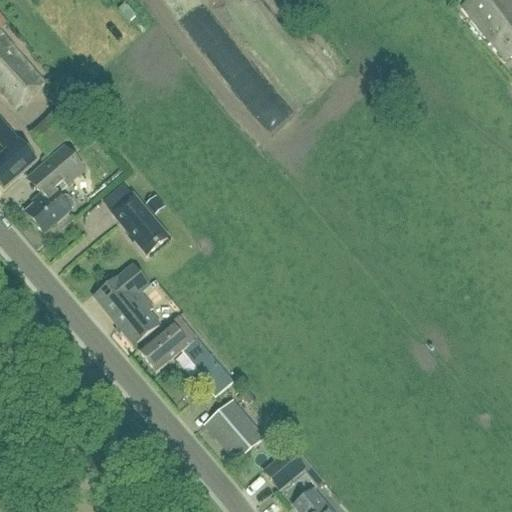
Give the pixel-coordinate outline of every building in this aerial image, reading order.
[(511,5),(508,0),(474,0),(462,10),(504,65),(511,58),(511,5)] [(227,15),(234,26),(251,16),(244,5),(227,15)] [(44,87),(0,37),(0,98),(14,114),(44,87)] [(47,160),(87,125),(68,103),(28,138),(47,160)] [(35,164),(0,124),(0,148),(5,155),(0,158),(0,189),(2,192),(35,164)] [(83,174),(62,151),(27,182),(39,197),(31,204),(34,208),(25,216),(43,238),(70,214),(73,212),(73,206),(67,200),(62,199),(59,202),(56,198),(83,174)] [(111,217),(146,259),(167,242),(132,199),(111,217)] [(132,350),(158,329),(147,316),(152,313),(139,297),(149,290),(132,269),(93,301),(132,350)] [(230,387),(195,343),(177,321),(137,353),(155,375),(182,353),(204,380),(199,384),(213,401),(230,387)] [(235,466),(263,442),(232,405),(203,429),(235,466)] [(264,476),(279,495),(304,474),(288,456),(264,476)] [(326,511),(312,495),(293,511),(294,511),(326,511)]
